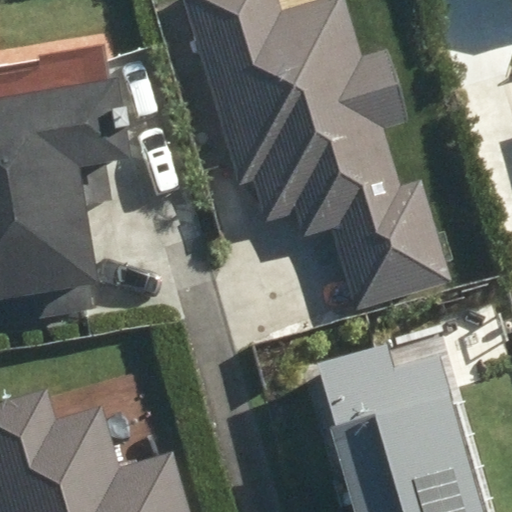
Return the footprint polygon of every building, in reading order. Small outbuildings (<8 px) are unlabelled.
[(360,312),(398,300),(399,302),(448,286),(416,184),(399,189),(382,136),(409,128),(386,53),(360,61),(340,0),(339,0),(280,19),(273,0),(183,0),(241,185),(256,180),(276,245),(334,227),(350,279),(360,312)] [(22,303),(99,290),(79,173),(127,165),(113,80),(0,98),(0,309),(23,305),(22,303)] [(395,347),(324,368),(365,511),(493,511),(449,358),(401,372),(395,347)] [(193,511),(176,456),(125,471),(106,409),(60,423),(50,390),(0,405),(0,505),(2,511),(193,511)] [(287,456),(268,462),(278,496),(297,491),(287,456)]
